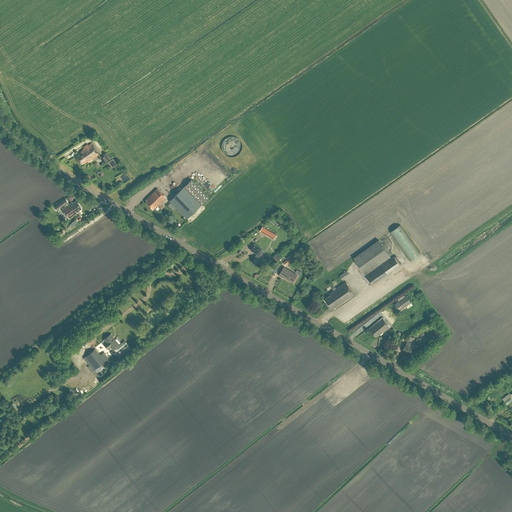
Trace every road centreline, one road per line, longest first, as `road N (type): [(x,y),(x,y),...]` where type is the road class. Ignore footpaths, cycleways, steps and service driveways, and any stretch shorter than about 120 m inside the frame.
road 1 (tertiary): [(511,435),(66,175),(21,143),(0,114)]
road 2 (track): [(393,0),(195,136)]
